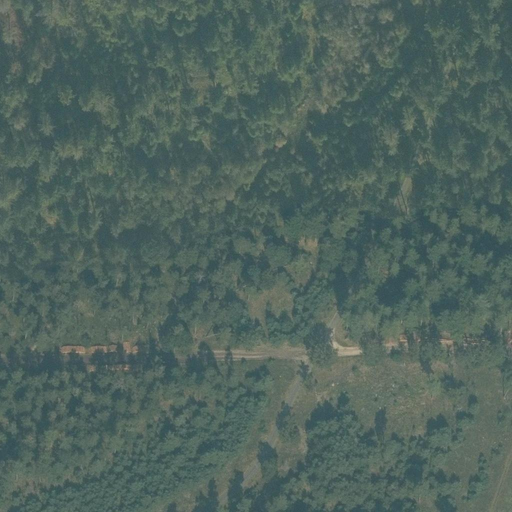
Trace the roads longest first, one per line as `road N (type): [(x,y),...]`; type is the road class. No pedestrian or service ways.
road 1 (track): [(27,359),(97,227),(211,95),(272,62),(320,6),(393,0)]
road 2 (track): [(0,231),(78,226),(265,235),(367,262),(473,233),(511,212)]
road 3 (track): [(511,354),(427,348),(27,359)]
